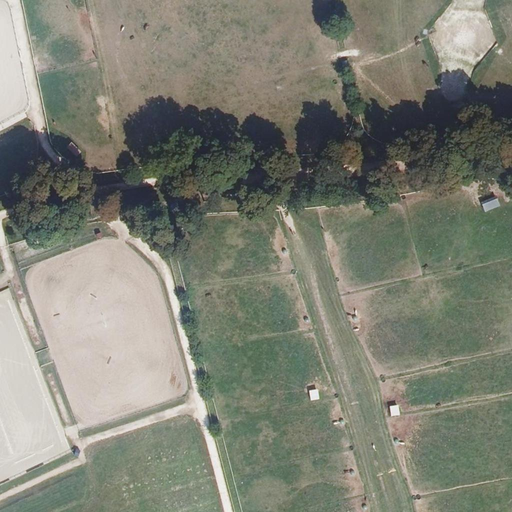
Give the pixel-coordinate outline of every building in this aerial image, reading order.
[(69,142),(64,147),(74,157),(79,152),(69,142)] [(484,212),(499,206),(496,198),(481,203),(484,212)] [(101,224),(92,227),(95,235),(104,232),(101,224)] [(316,388),(307,390),(309,400),(318,399),(316,388)] [(388,406),(389,416),(398,415),(397,405),(388,406)]
